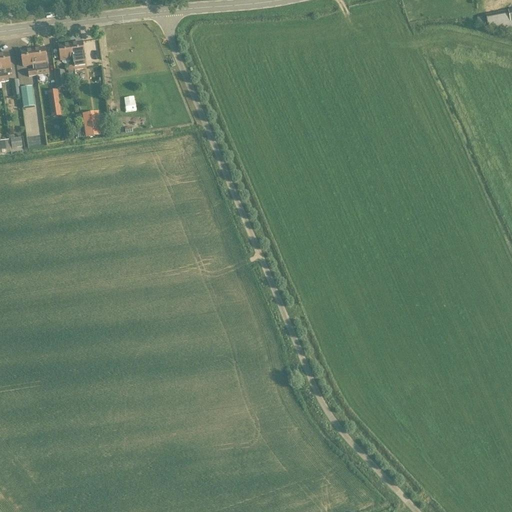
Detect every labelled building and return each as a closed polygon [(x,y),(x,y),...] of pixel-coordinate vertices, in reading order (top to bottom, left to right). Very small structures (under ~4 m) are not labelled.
[(508,32),(511,31),(511,10),(508,11),(508,12),(477,18),(479,27),(488,28),(503,30),(508,30),(508,32)] [(82,43),(70,45),(74,71),(86,69),(82,43)] [(70,45),(59,46),(61,62),(62,61),(70,60),(71,65),(65,66),(66,72),(68,71),(74,71),(70,45)] [(33,50),(37,77),(44,76),(44,69),(39,70),(38,65),(47,63),(45,49),(33,50)] [(29,78),(37,77),(33,50),(21,52),(23,67),(32,66),(33,71),(28,72),(29,78)] [(9,54),(0,55),(0,78),(1,83),(8,82),(7,75),(11,74),(9,54)] [(64,72),(55,73),(57,90),(67,89),(64,72)] [(20,97),(17,81),(11,82),(13,98),(20,97)] [(21,90),(24,110),(35,109),(32,88),(21,90)] [(48,93),(51,112),(60,110),(58,92),(48,93)] [(98,114),(84,116),(87,138),(101,136),(98,114)] [(9,141),(0,142),(0,152),(10,151),(9,141)]
